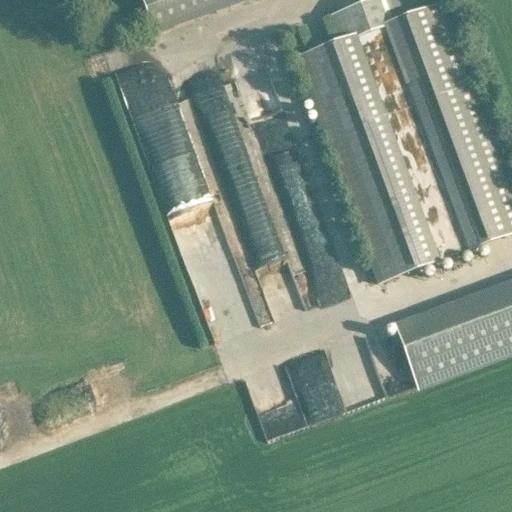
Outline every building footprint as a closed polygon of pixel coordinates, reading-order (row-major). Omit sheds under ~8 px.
[(250,0),(140,0),(153,36),(250,0)] [(379,286),(511,236),(511,198),(441,7),(396,23),(387,0),(381,0),(331,19),(340,44),(295,61),(379,286)] [(343,298),(269,71),(225,86),(242,137),(257,132),(314,308),(343,298)] [(244,246),(262,305),(209,321),(216,344),(297,319),(241,139),(207,150),(237,248),(244,246)] [(511,354),(511,283),(394,327),(417,390),(511,354)]
